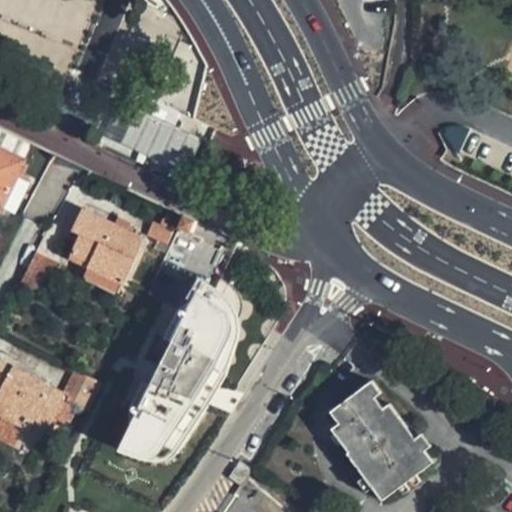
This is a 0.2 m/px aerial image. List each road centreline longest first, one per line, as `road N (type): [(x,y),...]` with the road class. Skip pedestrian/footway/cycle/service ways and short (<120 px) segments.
road 1 (residential): [(318,233),(293,247),(257,244),(0,115)]
road 2 (residential): [(350,268),(181,511)]
road 3 (primary): [(203,4),(318,233)]
road 4 (primary): [(350,268),(511,344)]
road 5 (primary): [(511,224),(399,165),(363,131)]
road 6 (primary): [(363,131),(295,0)]
road 7 (residential): [(363,131),(388,103),(404,53),(406,0)]
road 8 (unknown): [(434,186),(511,67)]
